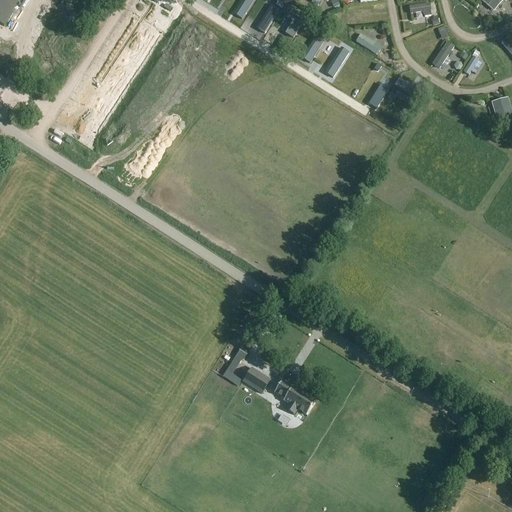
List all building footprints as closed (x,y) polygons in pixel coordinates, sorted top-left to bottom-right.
[(0,0),(0,23),(5,27),(19,0),(0,0)] [(197,0),(196,2),(219,17),(230,0),(197,0)] [(242,0),(232,15),(241,20),(254,0),(242,0)] [(280,0),(291,6),(313,21),(316,22),(342,8),(341,1),(339,0),(280,0)] [(341,0),(341,1),(342,8),(347,6),(386,3),(385,0),(341,0)] [(479,0),(475,5),(492,16),(498,27),(501,26),(511,23),(511,3),(509,0),(479,0)] [(439,1),(396,7),(402,33),(404,40),(446,24),(443,19),(442,15),(439,1)] [(275,3),(257,31),(265,36),(283,8),(275,3)] [(342,8),(316,22),(330,31),(391,26),(386,3),(347,6),(342,8)] [(291,6),(265,45),(281,55),(287,59),(313,21),(291,6)] [(313,21),(287,59),(310,73),(336,35),(330,31),(316,22),(313,21)] [(446,24),(404,40),(408,49),(413,57),(419,64),(426,70),(452,32),(448,28),(446,24)] [(391,26),(330,31),(336,35),(359,49),(376,60),(399,51),(396,43),(393,35),(391,26)] [(452,32),(426,70),(432,74),(438,78),(445,81),(452,83),(475,44),(473,42),(467,41),(462,39),(457,36),(452,32)] [(511,32),(504,35),(493,39),(511,63),(511,32)] [(336,35),(310,73),(333,88),(359,49),(336,35)] [(477,42),(473,42),(475,44),(495,81),(511,75),(511,63),(493,39),(481,42),(477,42)] [(475,44),(452,83),(460,85),(468,86),(476,86),(484,85),(495,81),(475,44)] [(359,49),(333,88),(355,102),(382,63),(359,49)] [(382,63),(355,102),(378,116),(404,77),(390,68),(382,63)] [(404,77),(378,116),(386,121),(401,131),(427,92),(404,77)] [(461,94),(456,110),(477,123),(511,145),(511,115),(504,88),(486,94),(480,95),(474,95),(467,95),(461,94)] [(271,382),(251,369),(242,384),(262,396),(271,382)] [(283,378),(276,389),(287,396),(285,397),(291,401),(287,406),(296,411),(299,406),(308,412),(317,398),(294,384),(293,385),(290,383),(290,382),(285,379),(283,378)] [(220,406),(222,401),(215,397),(212,402),(220,406)]
